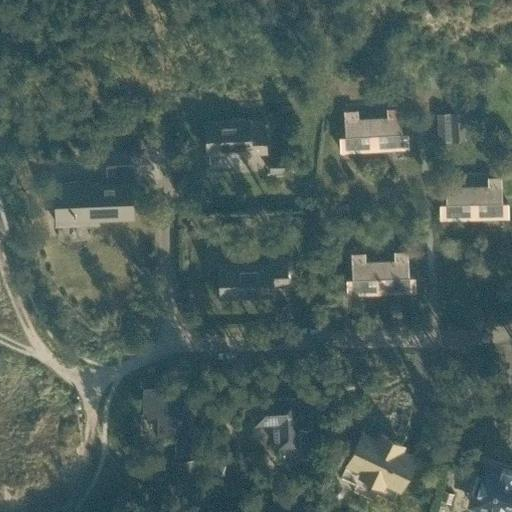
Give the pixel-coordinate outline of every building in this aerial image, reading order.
[(373,118),(374,149),(408,147),(407,132),(401,132),(400,109),(387,110),(388,118),(373,118)] [(374,149),(373,118),(357,119),(357,111),(345,112),(346,136),(340,136),(341,151),(374,149)] [(438,141),(451,141),(450,113),(437,114),(438,141)] [(466,141),(465,113),(453,113),(454,141),(466,141)] [(206,122),(207,152),(234,151),(234,153),(266,152),(264,120),(206,122)] [(295,171),(294,157),(270,158),(270,172),(295,171)] [(132,217),(131,192),(131,183),(135,183),(134,165),(107,166),(108,183),(90,184),(90,182),(55,183),(57,225),(92,223),(91,219),(132,217)] [(473,187),(474,217),(508,217),(507,201),(501,202),(501,178),(488,178),(489,186),(473,187)] [(474,217),(473,187),(458,187),(458,179),(446,179),(446,203),(440,203),(440,218),(474,217)] [(295,215),(294,233),(309,234),(309,216),(295,215)] [(380,261),(381,292),(415,291),(414,275),(408,276),(407,252),(395,253),(395,261),(380,261)] [(381,292),(380,261),(365,262),(364,254),(352,255),(353,278),(347,278),(347,294),(381,292)] [(220,297),(272,296),(272,286),(287,286),(286,260),(270,260),(270,265),(219,267),(220,297)] [(190,388),(145,389),(146,415),(160,415),(160,435),(177,435),(177,450),(191,450),(190,388)] [(254,400),(256,424),(273,423),(274,447),(302,445),(303,458),(315,457),(313,429),(297,430),(295,398),(254,400)] [(362,433),(348,464),(363,471),(361,477),(382,487),(384,481),(400,489),(414,458),(399,451),(402,445),(381,434),(378,441),(362,433)] [(229,454),(216,449),(208,469),(222,474),(229,454)] [(343,454),(335,451),(332,457),(340,461),(343,454)] [(198,492),(196,460),(172,462),(174,493),(198,492)] [(334,463),(331,470),(338,474),(341,467),(334,463)] [(511,511),(511,471),(485,463),(482,475),(477,474),(471,493),(476,494),(472,506),(491,511),(511,511)] [(332,488),(332,490),(332,492),(333,494),(335,496),(336,497),(338,497),(340,497),(342,496),(344,494),(345,492),(345,490),(345,488),(344,487),(342,485),(340,484),(338,484),(336,484),(335,485),(333,487),(332,488)] [(445,491),(442,500),(451,503),(454,495),(445,491)]
